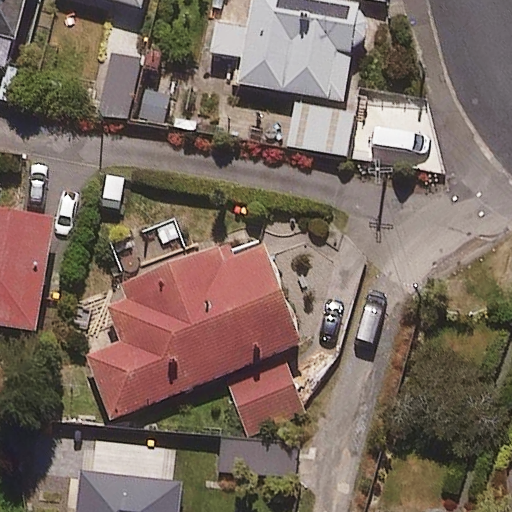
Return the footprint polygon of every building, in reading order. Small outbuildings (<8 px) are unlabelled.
[(33,0),(0,0),(0,78),(12,82),(33,0)] [(149,0),(71,0),(144,19),(149,0)] [(239,94),(299,106),(289,152),(350,165),(359,119),(342,116),(363,19),(276,0),(259,0),(252,34),(217,26),(210,59),(245,67),(239,94)] [(388,0),(334,0),(334,1),(387,10),(388,0)] [(143,72),(116,64),(101,119),(128,127),(143,72)] [(58,235),(0,224),(0,337),(37,345),(58,235)] [(301,358),(263,250),(130,297),(134,310),(111,318),(123,353),(90,364),(112,425),(226,385),(245,438),(303,417),(284,364),(301,358)] [(297,451),(242,446),(239,478),(294,483),(297,451)] [(183,511),(186,498),(87,482),(82,511),(183,511)]
